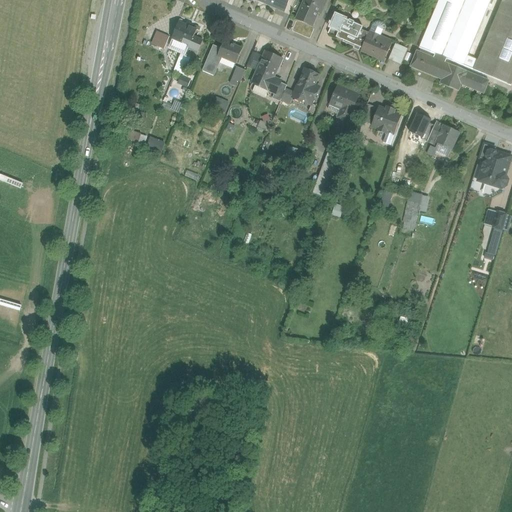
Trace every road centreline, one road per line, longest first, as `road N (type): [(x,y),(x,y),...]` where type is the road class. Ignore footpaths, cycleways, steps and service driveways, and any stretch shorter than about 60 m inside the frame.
road 1 (secondary): [(21,510),(115,0)]
road 2 (residential): [(206,0),(511,135)]
